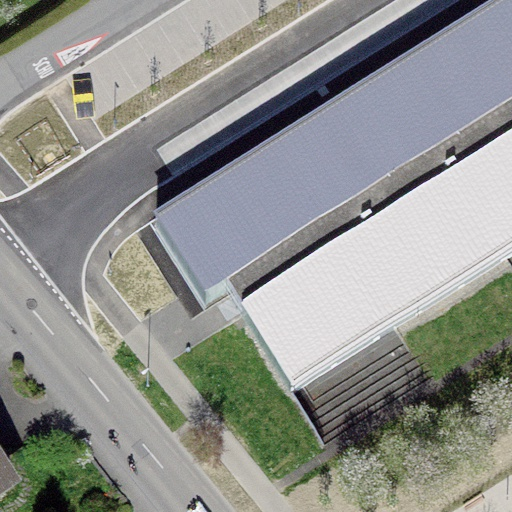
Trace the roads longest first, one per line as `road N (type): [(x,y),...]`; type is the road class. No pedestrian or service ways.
road 1 (tertiary): [(0,276),(195,511)]
road 2 (residential): [(0,89),(142,0)]
